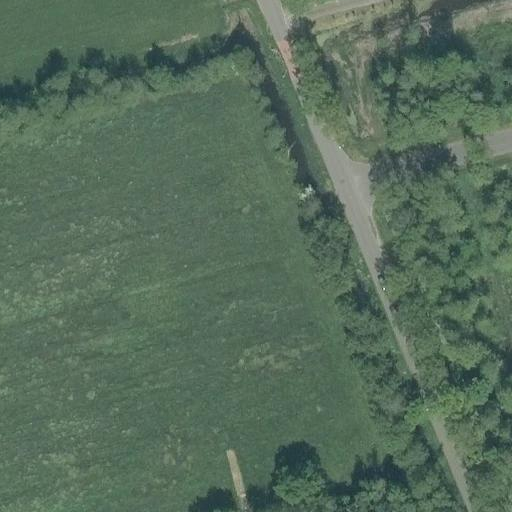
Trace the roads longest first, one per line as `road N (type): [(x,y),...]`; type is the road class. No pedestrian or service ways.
road 1 (tertiary): [(466,511),(332,180)]
road 2 (tertiary): [(332,180),(259,0)]
road 3 (residential): [(511,139),(332,180)]
